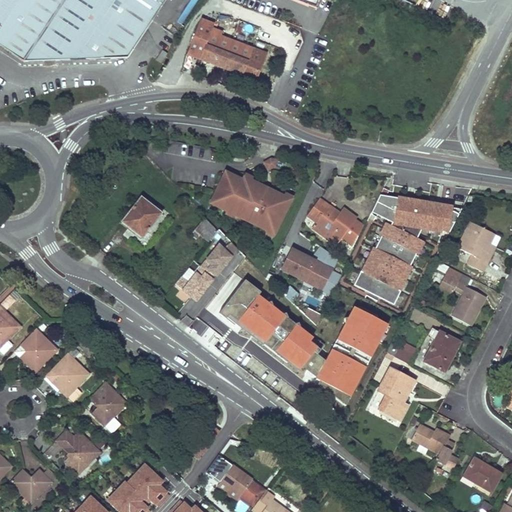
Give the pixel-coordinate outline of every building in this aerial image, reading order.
[(63,0),(0,0),(0,46),(23,62),(63,0)] [(120,0),(63,0),(23,62),(127,58),(152,21),(120,0)] [(120,0),(152,21),(165,0),(120,0)] [(213,25),(199,20),(186,54),(253,80),(264,54),(220,37),(222,32),(211,28),(213,25)] [(162,51),(156,60),(160,63),(167,54),(162,51)] [(270,159),(263,163),(267,170),(273,166),(276,160),(272,160),(270,159)] [(216,191),(211,200),(223,205),(228,208),(235,211),(234,214),(267,231),(269,228),(276,231),(289,202),(282,199),(284,196),(250,180),(249,183),(242,180),(225,171),(216,191)] [(140,198),(121,222),(141,238),(160,213),(140,198)] [(340,240),(341,238),(352,247),(362,227),(354,221),(355,219),(342,209),(338,214),(337,216),(326,208),(328,206),(318,199),(306,216),(315,222),(340,240)] [(328,206),(326,208),(337,216),(338,214),(328,206)] [(391,212),(374,246),(406,261),(412,249),(403,245),(414,223),(391,212)] [(207,242),(216,231),(203,218),(193,231),(207,242)] [(315,222),(312,228),(336,245),(340,240),(315,222)] [(469,222),(456,248),(471,255),(467,264),(483,272),(500,238),(469,222)] [(216,231),(207,242),(213,247),(221,237),(216,231)] [(224,248),(218,242),(187,281),(181,276),(175,285),(196,301),(209,284),(208,284),(218,271),(219,272),(237,249),(230,242),(224,248)] [(286,258),(290,249),(281,245),(276,253),(286,258)] [(342,272),(330,267),(336,256),(318,247),(313,256),(317,258),(316,262),(311,260),(290,249),(286,258),(280,269),(303,281),(306,276),(323,284),(320,289),(330,295),(342,272)] [(448,255),(439,250),(435,260),(444,264),(448,255)] [(348,263),(342,276),(352,280),(358,268),(348,263)] [(230,274),(243,287),(251,279),(238,265),(230,274)] [(462,295),(451,316),(470,326),(485,297),(457,283),(461,274),(448,267),(439,286),(452,293),(453,290),(462,295)] [(323,284),(306,276),(303,281),(320,289),(323,284)] [(298,301),(306,304),(310,291),(302,288),(298,301)] [(285,289),(282,294),(292,303),(296,296),(285,289)] [(13,302),(8,297),(0,305),(0,307),(4,311),(13,302)] [(20,327),(4,311),(0,307),(0,347),(7,340),(20,327)] [(250,307),(231,331),(256,351),(261,354),(275,336),(269,331),(273,325),(250,307)] [(318,324),(321,314),(306,309),(303,319),(318,324)] [(336,325),(320,358),(328,362),(329,359),(343,366),(358,336),(336,325)] [(57,350),(36,329),(20,346),(25,351),(28,354),(25,358),(28,361),(26,364),(35,373),(57,350)] [(434,340),(423,361),(443,372),(454,352),(452,351),(456,342),(432,329),(428,337),(434,340)] [(12,345),(7,340),(0,347),(0,352),(3,355),(12,345)] [(393,341),(386,353),(395,357),(399,348),(398,348),(400,344),(393,341)] [(399,348),(395,357),(406,363),(410,355),(411,355),(415,348),(404,342),(401,349),(399,348)] [(28,354),(25,351),(19,358),(26,364),(28,361),(25,358),(28,354)] [(89,375),(67,354),(51,370),(57,376),(60,379),(57,382),(60,386),(57,389),(66,398),(89,375)] [(329,359),(328,362),(342,368),(343,366),(329,359)] [(389,368),(377,391),(385,395),(378,410),(399,421),(407,406),(402,403),(414,381),(389,368)] [(60,379),(57,376),(50,382),(57,389),(60,386),(57,382),(60,379)] [(126,404),(105,383),(89,399),(94,405),(98,408),(94,412),(98,415),(95,418),(104,427),(126,404)] [(98,408),(94,405),(88,411),(95,418),(98,415),(94,412),(98,408)] [(418,425),(411,439),(439,454),(436,460),(453,469),(458,460),(448,455),(454,445),(447,441),(449,437),(435,429),(432,434),(429,432),(430,431),(418,425)] [(57,443),(68,453),(71,457),(68,460),(71,464),(68,467),(77,475),(100,452),(78,432),(73,437),(67,432),(57,443)] [(0,478),(11,467),(0,455),(0,478)] [(253,481),(218,455),(205,473),(220,484),(239,499),(252,481),(253,481)] [(473,459),(463,476),(472,481),(490,492),(500,475),(473,459)] [(125,481),(107,499),(120,511),(147,511),(149,510),(142,504),(139,501),(142,498),(143,499),(147,496),(150,499),(157,506),(168,494),(161,488),(158,484),(161,481),(144,464),(126,482),(125,481)] [(52,482),(42,474),(38,478),(34,474),(30,478),(22,470),(9,483),(24,498),(30,503),(31,504),(52,482)] [(38,478),(42,474),(38,470),(34,474),(38,478)] [(472,481),(463,476),(460,481),(469,486),(472,481)] [(252,481),(239,499),(252,508),(265,491),(252,481)] [(220,484),(217,487),(237,502),(239,499),(220,484)] [(251,510),(253,511),(287,511),(271,500),(276,493),(268,487),(266,491),(265,491),(252,508),(251,510)] [(105,511),(89,496),(74,511),(105,511)] [(150,499),(147,496),(143,499),(142,498),(139,501),(142,504),(145,501),(147,503),(150,499)] [(26,507),(30,503),(24,498),(21,501),(26,507)] [(180,500),(169,511),(170,511),(200,511),(194,506),(191,510),(187,506),(180,500)] [(241,501),(236,508),(241,511),(245,511),(249,507),(241,501)] [(478,511),(489,511),(492,507),(482,503),(478,511)]
